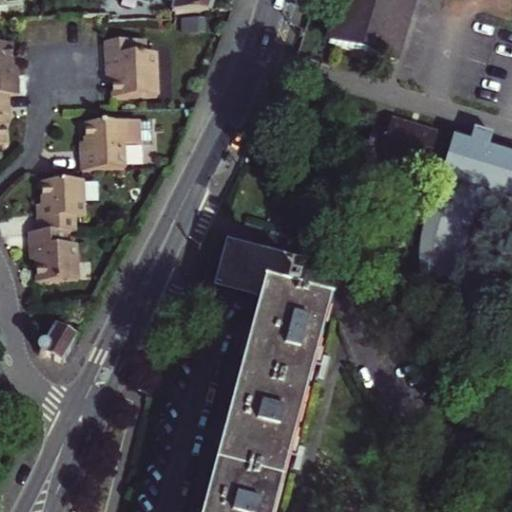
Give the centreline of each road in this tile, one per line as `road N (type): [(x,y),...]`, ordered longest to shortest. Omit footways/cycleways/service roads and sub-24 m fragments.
road 1 (tertiary): [(144,288),(273,0)]
road 2 (residential): [(165,511),(215,320),(144,288)]
road 3 (residential): [(2,286),(23,372),(81,423)]
road 4 (tertiary): [(81,423),(144,288)]
road 5 (residential): [(0,181),(26,160),(58,78)]
